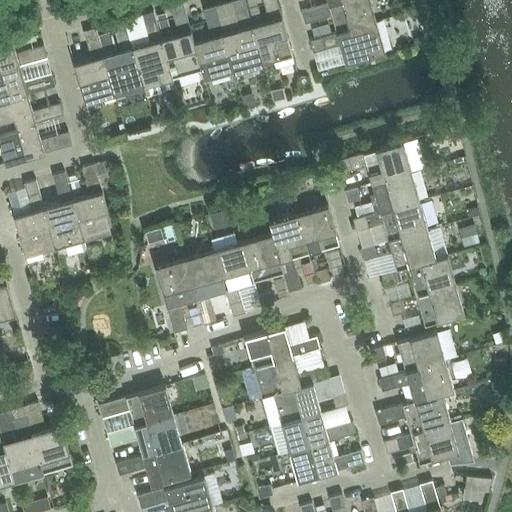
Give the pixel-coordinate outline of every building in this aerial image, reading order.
[(263,63),(251,23),(244,0),(231,0),(239,26),(222,31),(234,71),(263,63)] [(263,63),(291,55),(292,55),(276,0),(263,0),(268,18),(251,23),(263,63)] [(336,31),(376,20),(370,0),(335,0),(301,10),(304,22),(331,15),(336,31)] [(186,14),(186,13),(183,1),(170,5),(174,17),(173,17),(178,32),(161,37),(172,77),(201,68),(193,40),(194,39),(191,29),(190,29),(186,14)] [(222,31),(218,15),(215,5),(203,8),(210,35),(194,39),(193,40),(201,68),(204,80),(234,71),(222,31)] [(172,77),(161,37),(153,10),(141,13),(149,40),(132,45),(143,85),(172,77)] [(143,85),(132,45),(124,18),(112,21),(120,48),(103,53),(115,93),(143,85)] [(345,61),(384,50),(376,20),(336,32),(309,39),(313,51),(325,48),(339,43),(345,61)] [(103,53),(96,27),(95,26),(83,29),(91,57),(73,62),(84,102),(115,93),(103,53)] [(16,51),(11,34),(11,33),(0,36),(0,69),(20,64),(47,56),(43,43),(16,51)] [(0,100),(28,92),(55,85),(52,72),(24,80),(20,64),(0,69),(0,100)] [(175,95),(195,92),(192,75),(173,78),(175,95)] [(47,105),(33,109),(28,92),(0,100),(0,131),(36,121),(63,113),(60,101),(47,105)] [(56,134),(41,139),(36,121),(0,131),(0,144),(5,163),(72,144),(68,130),(55,134),(56,134)] [(363,151),(335,159),(339,172),(366,164),(366,165),(371,181),(411,170),(403,140),(363,151)] [(84,237),(113,229),(94,162),(81,166),(89,193),(72,198),(84,237)] [(379,210),(419,199),(411,170),(371,181),(379,210)] [(84,237),(72,198),(65,171),(52,174),(60,201),(44,206),(55,245),(84,237)] [(55,245),(44,206),(36,179),(23,182),(31,209),(14,214),(25,254),(55,245)] [(347,201),(360,198),(356,185),(344,189),(347,201)] [(387,239),(427,228),(419,199),(379,210),(387,239)] [(309,251),(338,243),(327,203),(298,211),(309,251)] [(292,256),(309,251),(298,211),(268,220),(271,232),(283,271),(288,291),(301,287),(292,256)] [(368,226),(365,215),(364,214),(352,218),(356,230),(368,226)] [(435,257),(436,256),(427,228),(387,239),(396,269),(407,265),(435,257)] [(254,280),(283,271),(271,232),(242,240),(254,280)] [(236,285),(254,280),(242,240),(213,248),(225,288),(229,302),(232,314),(244,311),(241,299),(240,299),(236,285)] [(360,247),(364,259),(376,255),(372,243),(360,247)] [(196,296),(225,288),(213,248),(184,257),(196,296)] [(415,294),(455,283),(447,253),(436,256),(435,257),(407,265),(415,294)] [(179,301),(196,296),(184,257),(155,265),(174,331),(186,328),(179,301)] [(318,282),(329,279),(326,266),(314,270),(318,282)] [(380,272),(380,273),(384,285),(396,281),(392,268),(380,272)] [(0,316),(15,312),(6,281),(4,273),(0,274),(0,316)] [(455,283),(415,294),(424,324),(464,313),(455,283)] [(261,306),(273,303),(270,291),(258,294),(261,306)] [(401,298),(393,300),(388,301),(392,314),(404,310),(401,298)] [(34,319),(52,310),(47,301),(29,311),(34,319)] [(200,311),(203,323),(216,319),(212,307),(200,311)] [(289,342),(284,327),(284,325),(244,336),(252,365),(292,354),(319,346),(316,334),(289,342)] [(405,370),(445,358),(436,329),(397,340),(405,370)] [(385,357),(382,345),(382,344),(370,348),(373,361),(385,357)] [(300,384),(300,383),(292,354),(252,365),(261,396),(273,392),(300,384)] [(441,391),(442,391),(453,388),(445,358),(405,370),(400,372),(390,374),(378,378),(381,390),(394,386),(409,382),(413,398),(441,391)] [(315,380),(328,376),(324,363),(312,367),(315,380)] [(281,421),(321,410),(312,380),(300,383),(300,384),(273,392),(281,421)] [(134,425),(174,414),(165,384),(99,403),(102,416),(129,408),(134,425)] [(335,406),(348,402),(344,390),(331,393),(335,406)] [(450,420),(442,391),(441,391),(413,398),(375,409),(378,422),(405,415),(410,432),(450,420)] [(61,422),(60,423),(45,427),(38,400),(24,404),(27,414),(31,431),(43,471),(72,462),(61,422)] [(43,471),(31,431),(27,414),(24,404),(10,408),(18,435),(2,439),(4,448),(14,479),(43,471)] [(352,419),(325,426),(321,410),(281,421),(289,450),(329,438),(356,431),(352,419)] [(142,454),(182,442),(174,414),(134,425),(107,433),(110,445),(137,437),(142,454)] [(410,432),(383,439),(386,451),(413,443),(419,461),(447,453),(449,462),(474,460),(462,417),(450,420),(410,432)] [(361,448),(333,455),(329,438),(289,450),(297,480),(363,461),(361,448)] [(151,484),(191,472),(182,442),(142,454),(115,462),(119,474),(146,466),(151,484)] [(4,448),(0,448),(0,482),(14,479),(4,448)] [(171,511),(185,511),(212,505),(203,475),(137,494),(140,506),(167,498),(171,511)] [(441,511),(439,505),(437,497),(432,478),(419,482),(427,509),(415,511),(441,511)] [(408,511),(402,487),(390,491),(396,511),(408,511)] [(346,511),(345,504),(341,492),(328,496),(332,511),(346,511)] [(377,511),(373,495),(361,499),(365,511),(377,511)] [(314,511),(311,500),(299,504),(301,511),(314,511)]
